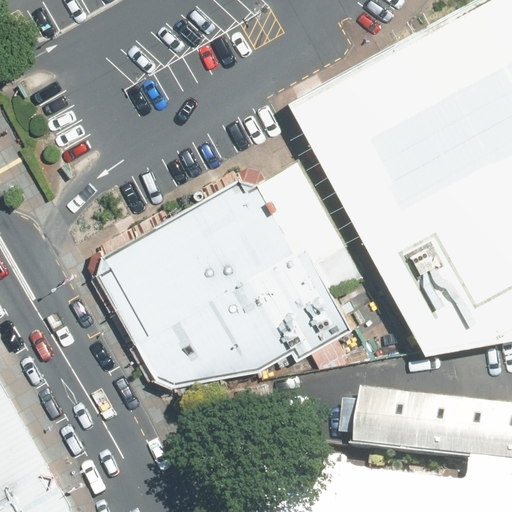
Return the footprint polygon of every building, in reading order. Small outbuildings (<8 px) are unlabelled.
[(511,0),(480,0),(289,102),(424,353),(511,338),(511,0)] [(257,171),(92,268),(156,385),(266,373),(350,326),(257,171)] [(60,511),(58,500),(0,382),(0,511),(60,511)] [(511,401),(358,389),(349,447),(511,465),(511,401)] [(511,511),(511,495),(307,476),(303,511),(511,511)]
